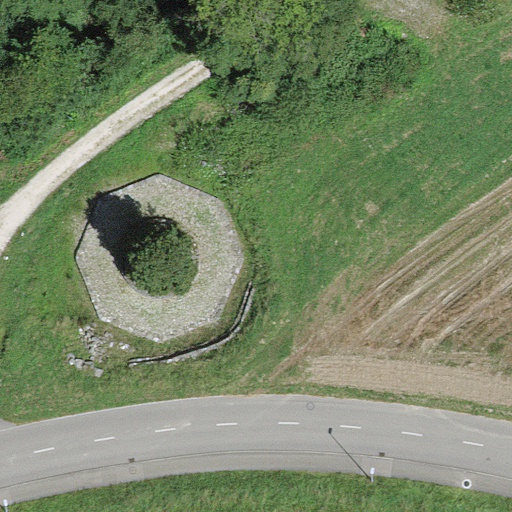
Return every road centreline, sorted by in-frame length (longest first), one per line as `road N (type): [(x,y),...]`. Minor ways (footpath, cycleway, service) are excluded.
road 1 (unclassified): [(0,462),(223,426),(351,428),(511,453)]
road 2 (track): [(304,0),(102,132),(0,219)]
